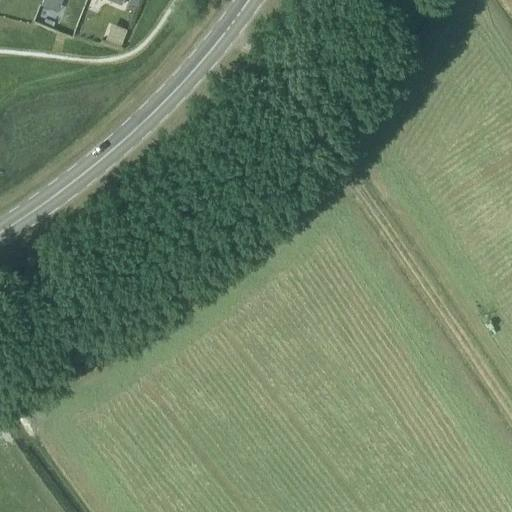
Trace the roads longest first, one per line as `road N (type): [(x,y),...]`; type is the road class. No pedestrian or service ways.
road 1 (track): [(230,22),(320,131),(511,418)]
road 2 (secondary): [(0,230),(133,129),(247,0)]
